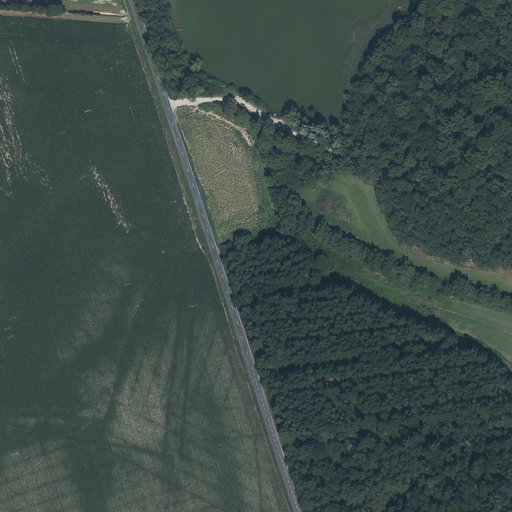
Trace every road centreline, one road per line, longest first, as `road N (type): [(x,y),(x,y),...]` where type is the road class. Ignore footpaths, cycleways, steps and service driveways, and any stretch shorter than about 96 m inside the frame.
road 1 (tertiary): [(301,511),(131,0)]
road 2 (track): [(511,157),(445,189),(383,174),(235,101),(167,104)]
